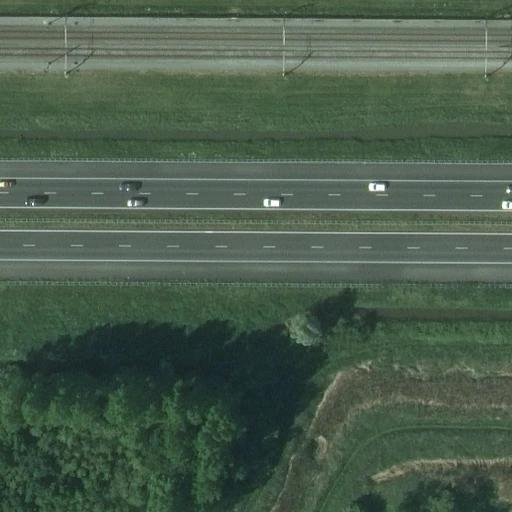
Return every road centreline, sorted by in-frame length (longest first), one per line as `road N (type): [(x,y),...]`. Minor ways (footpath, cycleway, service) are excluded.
road 1 (motorway): [(0,247),(511,251)]
road 2 (track): [(0,1),(511,4)]
road 3 (motorway): [(511,195),(0,192)]
